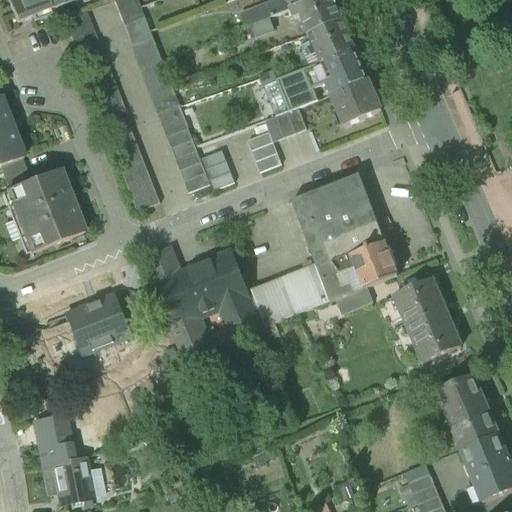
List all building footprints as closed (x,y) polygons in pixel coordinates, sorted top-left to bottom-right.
[(6,0),(17,26),(40,17),(39,15),(48,11),(48,13),(83,0),(6,0)] [(122,0),(114,4),(118,16),(141,7),(138,0),(122,0)] [(245,30),(251,28),(271,20),(292,12),(298,10),(293,0),(283,0),(240,17),(245,30)] [(293,0),(298,10),(320,0),(293,0)] [(302,19),(310,37),(343,23),(333,0),(320,0),(298,10),(302,19)] [(118,16),(123,27),(145,18),(142,10),(141,7),(118,16)] [(296,21),(302,19),(298,10),(292,12),(296,21)] [(63,22),(68,35),(90,26),(85,14),(63,22)] [(123,27),(127,39),(150,30),(145,18),(123,27)] [(275,32),(271,20),(251,28),(256,40),(275,32)] [(310,37),(319,58),(352,44),(343,23),(310,37)] [(68,35),(73,47),(95,38),(90,26),(68,35)] [(127,39),(132,49),(154,41),(150,30),(127,39)] [(73,47),(77,58),(99,49),(95,38),(73,47)] [(132,49),(136,61),(158,52),(154,41),(132,49)] [(322,67),(324,66),(356,52),(352,44),(319,58),(322,65),(322,67)] [(77,58),(81,69),(104,60),(99,49),(77,58)] [(136,61),(140,72),(163,63),(158,52),(136,61)] [(324,66),(337,97),(369,83),(356,52),(324,66)] [(81,69),(90,92),(112,83),(104,60),(81,69)] [(140,72),(145,84),(167,75),(163,63),(140,72)] [(299,111),(319,104),(314,93),(326,87),(332,99),(337,97),(324,66),(322,67),(322,65),(277,83),(290,115),(299,111)] [(145,84),(150,95),(172,86),(167,75),(145,84)] [(90,92),(99,114),(121,105),(112,83),(90,92)] [(382,114),(369,83),(337,97),(332,99),(345,130),(382,114)] [(150,95),(154,105),(176,96),(172,86),(150,95)] [(154,105),(158,116),(180,108),(176,96),(154,105)] [(0,169),(0,170),(22,161),(23,161),(11,130),(0,102),(0,169)] [(161,206),(121,105),(99,114),(138,215),(161,206)] [(158,116),(163,128),(185,119),(180,108),(158,116)] [(270,135),(274,146),(307,133),(299,111),(290,115),(266,124),(270,135)] [(189,131),(185,119),(163,128),(167,140),(189,131)] [(189,195),(189,196),(211,187),(189,132),(167,140),(189,195)] [(270,135),(248,143),(261,175),(282,167),(274,146),(270,135)] [(223,153),(202,162),(214,193),(235,185),(223,153)] [(0,170),(4,181),(26,172),(22,161),(0,170)] [(30,184),(26,172),(4,181),(9,192),(30,184)] [(18,225),(30,256),(82,236),(70,205),(58,173),(30,184),(9,192),(6,193),(18,225)] [(293,204),(317,267),(331,304),(338,302),(364,292),(351,258),(385,245),(366,193),(360,178),(293,204)] [(351,258),(364,292),(366,291),(398,279),(385,245),(351,258)] [(144,261),(153,283),(181,272),(172,251),(144,261)] [(165,314),(178,346),(194,339),(200,326),(201,324),(199,319),(221,310),(223,316),(225,317),(225,316),(238,322),(254,315),(231,257),(217,262),(218,265),(209,269),(207,274),(199,277),(194,275),(183,279),(182,276),(181,272),(153,283),(156,290),(165,314)] [(218,265),(217,262),(182,276),(183,279),(194,275),(199,277),(207,274),(209,269),(218,265)] [(267,329),(331,304),(317,267),(259,290),(252,293),(267,329)] [(395,299),(407,327),(444,310),(431,282),(395,299)] [(140,321),(141,324),(165,314),(156,290),(131,300),(134,306),(140,321)] [(338,302),(343,317),(372,305),(366,291),(364,292),(338,302)] [(125,327),(119,312),(114,299),(66,318),(83,360),(130,341),(125,327)] [(119,312),(125,327),(140,321),(134,306),(119,312)] [(461,349),(444,310),(407,327),(425,366),(461,349)] [(438,395),(462,452),(498,437),(474,380),(438,395)] [(73,439),(102,436),(99,410),(70,414),(73,439)] [(38,437),(44,468),(73,463),(67,432),(38,437)] [(471,478),(482,506),(511,493),(511,474),(510,469),(511,468),(507,458),(505,459),(497,438),(461,453),(467,469),(470,467),(474,477),(471,478)] [(83,461),(73,463),(44,468),(46,482),(56,480),(61,509),(85,505),(82,488),(88,487),(85,474),(83,461)] [(405,476),(410,487),(431,478),(426,467),(405,476)] [(85,474),(88,487),(91,504),(100,502),(97,484),(99,481),(98,474),(95,472),(85,474)] [(418,507),(420,511),(445,511),(431,478),(410,487),(418,507)] [(227,497),(219,479),(195,489),(202,507),(227,497)] [(355,499),(349,483),(334,489),(340,505),(355,499)] [(85,505),(91,504),(88,487),(82,488),(85,505)] [(418,507),(410,487),(398,491),(402,501),(406,503),(409,510),(418,507)]
